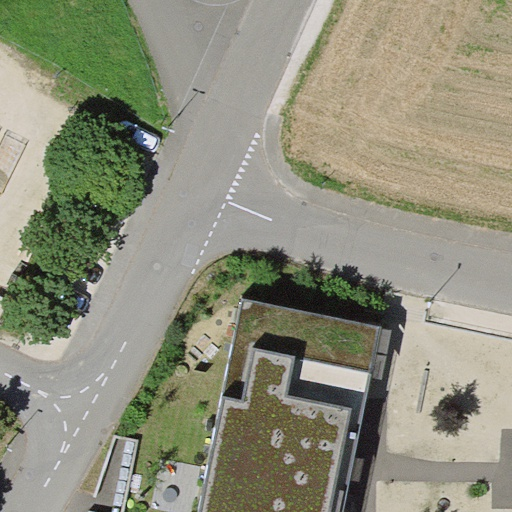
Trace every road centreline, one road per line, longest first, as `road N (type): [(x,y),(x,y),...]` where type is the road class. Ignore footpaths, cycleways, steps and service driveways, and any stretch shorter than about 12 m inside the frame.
road 1 (residential): [(189,192),(77,410),(10,511)]
road 2 (residential): [(511,265),(189,192)]
road 3 (residential): [(161,0),(234,109)]
road 4 (residential): [(292,0),(234,109)]
